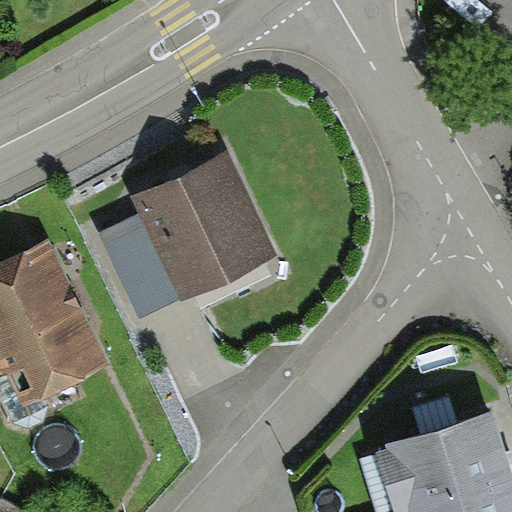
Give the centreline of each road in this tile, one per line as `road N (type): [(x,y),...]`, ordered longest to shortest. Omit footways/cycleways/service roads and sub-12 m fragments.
road 1 (residential): [(459,226),(201,511)]
road 2 (tertiary): [(0,142),(236,0)]
road 3 (residential): [(341,0),(459,226)]
road 4 (unknown): [(246,456),(155,311)]
road 5 (unknown): [(459,226),(511,105)]
